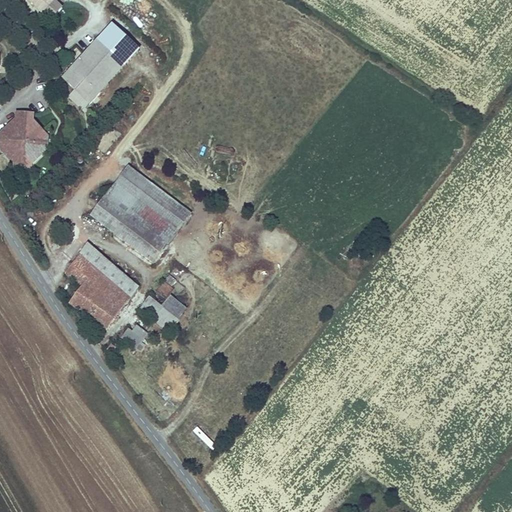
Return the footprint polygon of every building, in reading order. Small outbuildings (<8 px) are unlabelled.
[(27,0),(50,21),(64,7),(56,0),(27,0)] [(84,111),(127,64),(98,37),(61,77),(75,90),(69,97),(84,111)] [(347,125),(362,98),(350,92),(335,118),(347,125)] [(32,113),(15,113),(15,120),(0,134),(0,137),(4,141),(4,153),(14,163),(14,167),(31,168),(31,164),(42,154),(42,142),(48,137),(32,120),(32,113)] [(232,156),(234,149),(219,145),(217,152),(232,156)] [(130,169),(106,201),(128,217),(165,245),(188,213),(130,169)] [(113,237),(128,217),(106,201),(91,220),(113,237)] [(165,245),(128,217),(113,237),(151,264),(158,254),(165,245)] [(97,249),(88,258),(136,304),(144,295),(97,249)] [(136,304),(88,258),(78,269),(80,271),(74,278),(87,290),(74,303),(109,334),(136,304)] [(169,275),(165,281),(173,286),(177,280),(169,275)] [(169,298),(174,288),(162,281),(157,290),(169,298)] [(151,300),(142,311),(170,335),(189,313),(173,299),(163,310),(151,300)] [(115,348),(105,357),(110,362),(125,350),(128,352),(129,351),(135,358),(149,345),(139,334),(133,339),(131,336),(122,344),(117,339),(112,344),(115,348)] [(115,348),(112,344),(101,352),(105,357),(115,348)]
